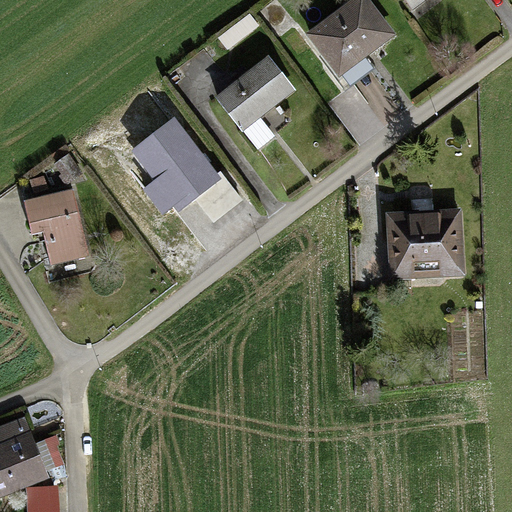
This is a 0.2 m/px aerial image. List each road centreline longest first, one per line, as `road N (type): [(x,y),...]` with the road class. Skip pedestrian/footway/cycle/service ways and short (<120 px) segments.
road 1 (residential): [(0,406),(72,374),(511,45)]
road 2 (track): [(79,511),(72,374),(0,254)]
